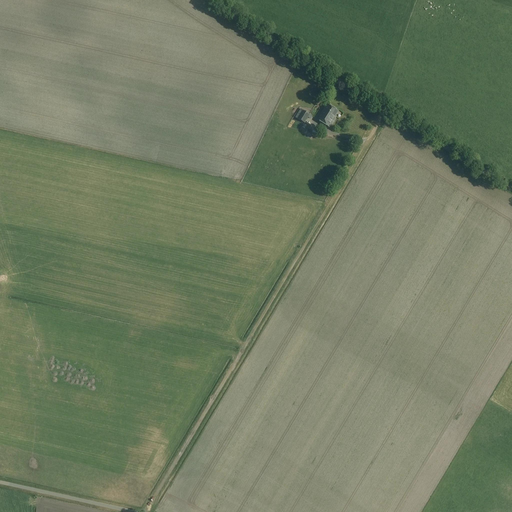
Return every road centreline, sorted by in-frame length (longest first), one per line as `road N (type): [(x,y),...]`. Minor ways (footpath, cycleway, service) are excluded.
road 1 (track): [(363,140),(146,511)]
road 2 (tertiary): [(511,188),(211,0)]
road 3 (unclassified): [(131,511),(0,482)]
